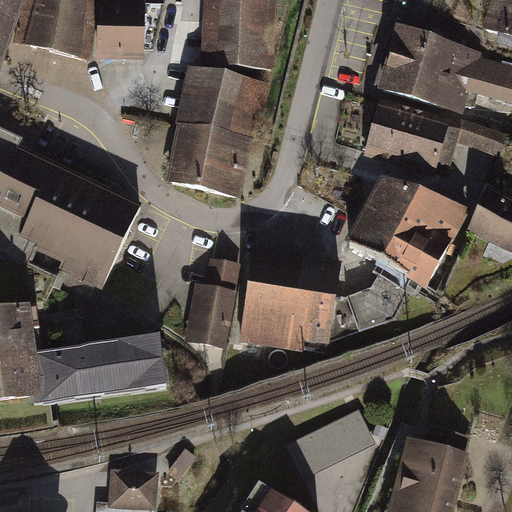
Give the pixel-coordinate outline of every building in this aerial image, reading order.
[(0,0),(0,55),(19,0),(0,0)] [(96,0),(29,0),(17,43),(90,62),(96,0)] [(101,0),(101,6),(99,59),(143,60),(144,48),(155,48),(166,6),(145,6),(144,0),(101,0)] [(273,0),(215,0),(212,68),(272,71),(275,15),(273,15),(273,0)] [(403,0),(399,18),(425,25),(431,0),(403,0)] [(511,0),(497,0),(488,31),(511,39),(511,0)] [(511,100),(511,67),(478,58),(478,56),(402,32),(385,91),(443,109),(463,109),(466,98),(475,100),(478,89),(511,100)] [(184,126),(242,138),(253,84),(196,72),(184,126)] [(381,104),(367,154),(435,175),(438,163),(450,167),(458,139),(500,153),(507,138),(460,123),(458,126),(381,104)] [(242,138),(184,126),(172,184),(229,197),(238,198),(251,140),(242,138)] [(6,281),(48,300),(59,277),(30,263),(39,244),(67,257),(60,270),(103,289),(141,210),(111,196),(108,202),(60,179),(63,173),(54,168),(51,175),(33,166),(29,175),(19,169),(20,168),(13,164),(24,141),(0,129),(0,255),(17,257),(6,281)] [(386,184),(352,246),(428,287),(467,214),(386,184)] [(511,203),(489,193),(471,231),(511,249),(511,203)] [(255,256),(242,341),(325,354),(328,353),(329,345),(395,321),(409,294),(381,278),(373,290),(376,294),(352,302),(336,300),(340,269),(255,256)] [(210,288),(234,293),(238,266),(214,262),(210,288)] [(210,288),(204,287),(194,343),(223,349),(234,293),(210,288)] [(37,310),(0,314),(0,400),(34,396),(36,406),(167,389),(161,338),(86,348),(63,351),(43,354),(37,310)] [(63,351),(86,348),(80,316),(57,321),(63,351)] [(353,415),(287,447),(301,475),(367,442),(353,415)] [(402,460),(388,511),(450,511),(452,507),(445,505),(447,496),(449,496),(451,496),(453,495),(455,494),(464,458),(463,458),(467,440),(435,432),(431,450),(415,445),(412,459),(407,462),(402,460)] [(195,458),(187,452),(170,474),(178,480),(195,458)] [(154,511),(157,476),(112,473),(110,504),(122,505),(121,508),(128,509),(129,509),(130,509),(129,511),(154,511)] [(301,511),(260,485),(242,511),(301,511)] [(110,504),(98,503),(96,511),(127,511),(128,509),(121,508),(122,505),(110,504)]
